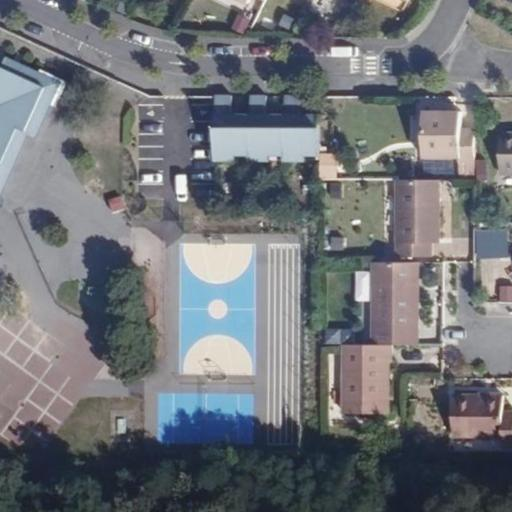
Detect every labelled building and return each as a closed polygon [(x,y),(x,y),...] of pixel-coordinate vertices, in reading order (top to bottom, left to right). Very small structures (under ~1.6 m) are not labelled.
[(0,201),(32,136),(39,139),(64,85),(9,60),(5,66),(0,64),(0,201)] [(323,152),(323,114),(303,115),(302,97),(287,97),(287,114),(267,114),(267,98),(252,98),(251,115),(232,114),(232,98),(217,98),(216,157),(236,157),(236,152),(251,152),(252,157),(271,157),(271,153),(286,153),(287,158),(306,158),(306,152),(323,152)] [(475,161),(475,130),(461,130),(460,113),(424,113),(424,156),(461,156),(461,162),(475,161)] [(511,134),(502,135),(502,175),(511,174),(511,134)] [(441,179),(400,179),(400,255),(432,256),(433,242),(441,243),(441,179)] [(408,261),(374,261),(372,342),(391,342),(417,342),(417,291),(408,291),(408,261)] [(418,261),(408,261),(408,291),(417,291),(418,261)] [(372,342),(344,342),(343,412),(386,413),(387,360),(391,359),(391,342),(372,342)] [(503,394),(453,393),(453,437),(501,438),(501,448),(511,448),(511,414),(503,414),(503,394)]
